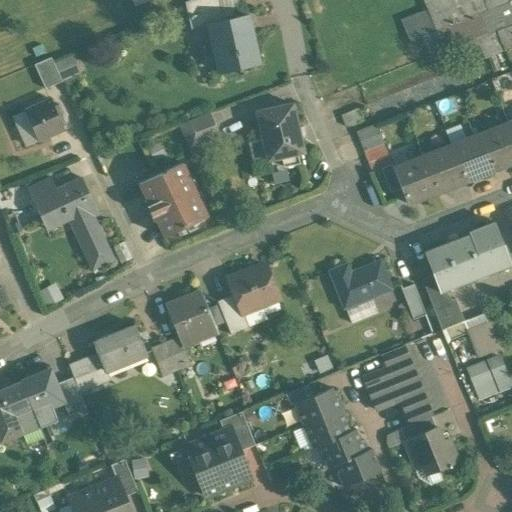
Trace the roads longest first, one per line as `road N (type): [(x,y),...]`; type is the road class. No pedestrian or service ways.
road 1 (residential): [(334,205),(335,166),(258,0)]
road 2 (residential): [(143,275),(334,205)]
road 3 (residential): [(334,205),(406,234),(511,193)]
road 4 (residential): [(496,493),(435,343)]
road 5 (residential): [(92,161),(143,275)]
road 6 (residential): [(341,511),(285,489),(226,511)]
